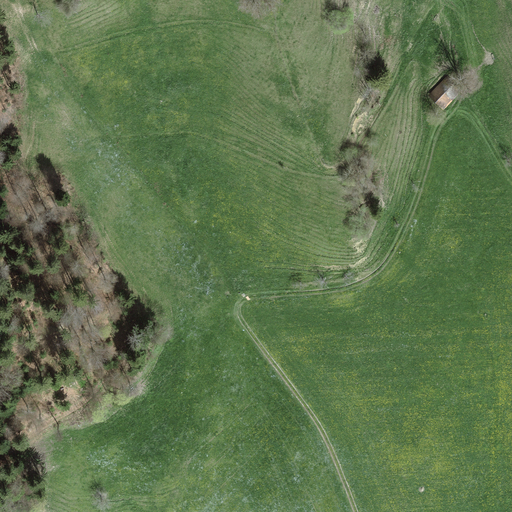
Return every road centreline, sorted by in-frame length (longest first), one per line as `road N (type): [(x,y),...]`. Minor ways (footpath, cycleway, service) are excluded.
road 1 (track): [(235,312),(150,228),(75,137),(26,44),(16,0)]
road 2 (track): [(235,312),(278,294),(346,286),(381,268),(439,119)]
road 3 (track): [(355,511),(311,413),(235,312)]
